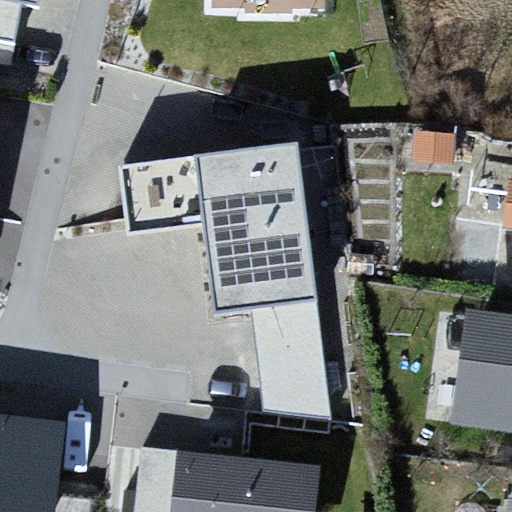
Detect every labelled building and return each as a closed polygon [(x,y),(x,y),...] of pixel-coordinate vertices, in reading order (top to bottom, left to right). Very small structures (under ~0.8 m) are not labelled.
[(0,0),(0,7),(36,13),(37,0),(0,0)] [(413,134),(413,155),(448,157),(449,135),(413,134)] [(295,147),(119,174),(128,230),(205,218),(218,302),(249,297),(316,287),(295,147)] [(333,395),(316,287),(249,297),(266,405),(333,395)] [(511,329),(483,326),(471,415),(511,420),(511,329)] [(0,425),(0,508),(29,511),(44,511),(55,432),(0,425)] [(157,463),(151,511),(312,511),(316,478),(157,463)]
